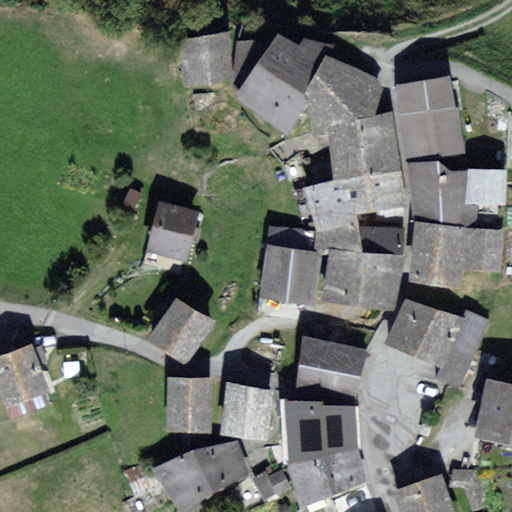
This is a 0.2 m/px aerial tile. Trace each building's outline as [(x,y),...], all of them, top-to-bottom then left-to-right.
[(288,125),(305,98),(324,124),(331,123),(374,112),(380,88),(372,79),(328,52),(330,49),(308,35),(300,46),(283,35),(279,33),(240,96),(288,125)] [(210,38),(160,46),(167,94),(217,87),(210,38)] [(400,86),(415,160),(440,156),(462,152),(450,78),(400,86)] [(337,176),(366,172),(395,167),(386,110),(374,112),(331,123),(337,176)] [(504,170),(440,170),(440,156),(415,160),(417,217),(465,217),(504,217),(504,170)] [(401,201),(395,167),(366,172),(372,206),(401,201)] [(355,218),(353,209),(372,206),(366,172),(337,176),(309,181),(311,194),(316,225),(355,218)] [(184,255),(196,210),(161,201),(149,246),(184,255)] [(460,280),(465,217),(417,217),(412,275),(460,280)] [(398,253),(401,229),(357,224),(355,218),(316,225),(317,229),(315,249),(320,250),(330,251),(334,251),(334,245),(398,253)] [(317,229),(271,224),(269,244),(315,249),(317,229)] [(499,266),(502,231),(470,228),(467,264),(499,266)] [(320,250),(315,249),(269,244),(263,294),(314,300),(320,250)] [(334,245),(334,251),(330,251),(325,296),(392,303),(398,253),(334,245)] [(212,319),(177,296),(151,336),(186,358),(212,319)] [(487,320),(467,312),(464,320),(409,297),(391,340),(447,364),(442,376),(460,383),(487,320)] [(368,345),(305,335),(296,385),(359,396),(368,345)] [(39,362),(46,359),(41,347),(34,349),(31,343),(0,354),(0,380),(13,416),(47,403),(42,388),(48,386),(39,362)] [(211,378),(170,377),(169,425),(210,426),(211,378)] [(511,381),(490,377),(479,431),(511,437),(511,381)] [(272,390),(228,384),(222,429),(267,435),(272,390)] [(289,400),(290,457),(292,456),(322,450),(347,444),(346,409),(321,410),(320,399),(289,400)] [(246,471),(236,442),(157,467),(181,504),(246,471)] [(347,444),(322,450),(292,456),(302,498),(359,475),(347,444)] [(256,476),(266,498),(293,484),(283,463),(256,476)] [(452,511),(439,474),(397,488),(405,511),(452,511)]
